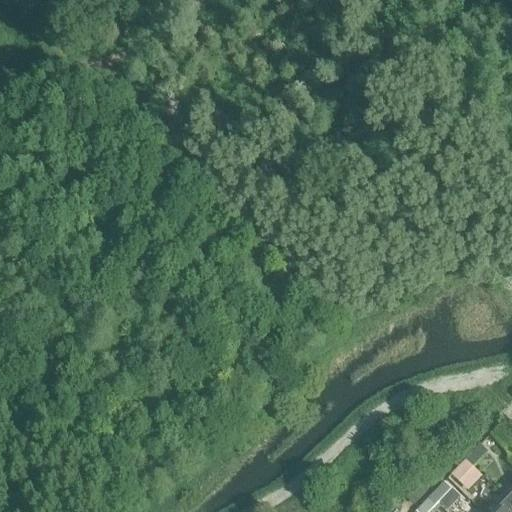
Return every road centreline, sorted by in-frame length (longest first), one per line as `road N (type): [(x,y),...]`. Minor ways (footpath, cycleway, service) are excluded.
road 1 (track): [(354,321),(12,0)]
road 2 (track): [(194,0),(140,52),(0,96)]
road 3 (track): [(0,424),(91,511)]
